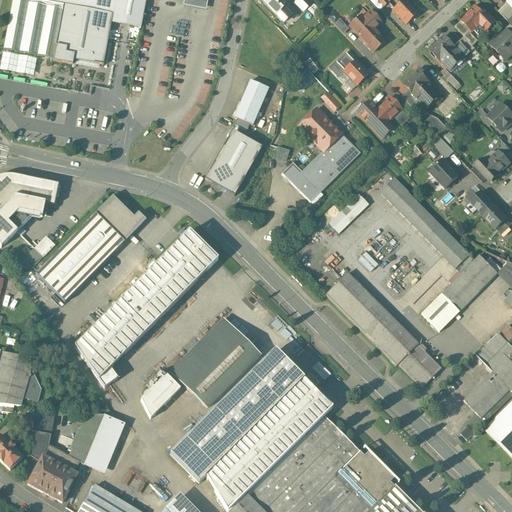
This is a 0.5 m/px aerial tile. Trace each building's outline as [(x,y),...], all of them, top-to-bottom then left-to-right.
[(10,0),(2,47),(52,57),(62,5),(35,0),(10,0)] [(114,0),(35,0),(62,5),(52,57),(52,61),(71,65),(73,59),(102,64),(110,23),(114,0)] [(145,0),(114,0),(110,23),(141,28),(145,0)] [(183,0),(182,6),(206,10),(207,0),(183,0)] [(260,0),(260,1),(275,16),(289,2),(286,0),(260,0)] [(307,7),(299,0),(290,0),(302,12),(307,7)] [(406,2),(404,0),(403,0),(401,3),(392,11),(406,25),(417,14),(406,2)] [(511,16),(511,9),(507,4),(498,12),(507,21),(511,16)] [(489,15),(485,18),(475,8),(461,21),(472,32),(479,25),(486,32),(496,23),(489,15)] [(370,12),(351,29),(360,38),(371,28),(372,28),(379,22),(370,12)] [(371,28),(360,38),(373,52),(385,42),(372,28),(371,28)] [(511,36),(507,31),(506,31),(491,46),(499,55),(503,51),(509,57),(511,54),(511,36)] [(453,47),(444,37),(430,50),(450,72),(456,65),(454,63),(460,56),(461,56),(453,47)] [(474,49),(463,37),(453,47),(461,56),(460,56),(463,59),(474,49)] [(491,52),(483,44),(476,51),(484,59),(491,52)] [(354,62),(345,53),(328,69),(338,79),(344,73),(349,79),(356,86),(367,76),(354,62)] [(459,89),(463,85),(445,68),(441,73),(459,89)] [(417,73),(404,85),(409,91),(426,109),(432,104),(427,99),(436,91),(424,78),(426,76),(419,69),(416,72),(417,73)] [(441,86),(447,81),(436,69),(430,74),(441,86)] [(356,86),(349,79),(345,83),(352,91),(356,86)] [(237,120),(235,125),(246,131),(249,125),(252,127),(269,90),(250,81),(234,118),(237,120)] [(426,109),(409,91),(402,98),(406,102),(415,112),(421,119),(427,114),(424,111),(426,109)] [(339,107),(327,94),(321,99),(334,112),(339,107)] [(399,109),(390,99),(376,112),(387,123),(400,111),(400,110),(399,109)] [(368,102),(357,113),(362,119),(372,109),(368,104),(369,103),(368,102)] [(415,112),(406,102),(399,109),(400,110),(400,111),(408,119),(415,112)] [(387,123),(376,112),(369,103),(368,104),(372,109),(362,119),(366,123),(367,123),(369,125),(368,126),(379,137),(390,126),(387,123)] [(511,121),(511,115),(501,105),(488,118),(501,132),(511,121)] [(481,110),(477,115),(482,120),(486,115),(481,110)] [(322,151),(339,134),(317,111),(300,128),(322,151)] [(438,119),(427,114),(421,119),(440,139),(449,131),(438,119)] [(261,149),(232,131),(205,180),(221,189),(220,191),(224,194),(225,192),(234,197),(261,149)] [(358,153),(339,134),(322,151),(301,172),(320,191),(358,153)] [(448,159),(456,152),(443,138),(435,144),(448,159)] [(511,150),(505,146),(502,151),(511,157),(511,150)] [(278,148),(276,161),(288,163),(290,150),(278,148)] [(498,153),(486,164),(482,160),(475,167),(486,180),(489,182),(494,177),(495,177),(496,176),(497,177),(498,177),(497,175),(509,164),(498,153)] [(443,159),(430,173),(450,193),(464,178),(443,159)] [(320,191),(301,172),(292,162),(280,174),(309,203),(320,191)] [(486,180),(475,167),(471,171),(482,183),(486,180)] [(1,175),(0,174),(0,208),(12,197),(45,203),(50,204),(54,184),(15,175),(1,175)] [(470,256),(393,179),(379,193),(455,270),(456,270),(469,256),(470,256)] [(481,192),(469,203),(482,217),(494,206),(481,192)] [(360,194),(330,223),(340,234),(371,204),(360,194)] [(112,195),(94,213),(124,242),(145,220),(137,212),(133,216),(112,195)] [(12,197),(0,208),(0,247),(0,248),(16,231),(7,222),(18,212),(32,214),(42,217),(45,203),(12,197)] [(494,206),(482,217),(495,231),(507,220),(494,206)] [(7,222),(16,231),(32,214),(18,212),(7,222)] [(124,242),(94,213),(34,274),(63,303),(124,242)] [(182,237),(177,241),(207,269),(216,259),(188,230),(186,232),(182,237)] [(55,244),(45,235),(32,248),(42,257),(55,244)] [(207,269),(177,241),(74,347),(103,387),(117,378),(109,369),(207,269)] [(372,271),(379,264),(367,252),(360,259),(372,271)] [(460,275),(441,295),(459,313),(498,274),(479,256),(474,261),(460,275)] [(469,256),(456,270),(460,275),(474,261),(469,256)] [(499,271),(502,268),(493,258),(490,261),(499,271)] [(404,331),(346,273),(323,295),(395,367),(397,364),(410,350),(398,338),(404,331)] [(441,295),(421,315),(439,333),(459,313),(441,295)] [(221,320),(169,372),(221,422),(272,370),(221,320)] [(511,325),(510,324),(501,332),(510,341),(511,339),(511,325)] [(410,350),(397,364),(420,388),(440,368),(423,352),(426,349),(421,343),(418,345),(404,331),(398,338),(410,350)] [(485,365),(500,350),(507,343),(497,333),(474,355),(485,365)] [(511,363),(507,358),(500,350),(485,365),(491,372),(461,400),(478,416),(469,424),(476,430),(511,394),(511,363)] [(26,358),(0,352),(0,362),(0,363),(0,404),(21,406),(23,398),(38,403),(41,390),(26,358)] [(314,367),(325,379),(332,374),(320,361),(314,367)] [(179,389),(165,374),(139,400),(148,420),(179,389)] [(327,404),(302,379),(204,475),(225,511),(226,511),(233,505),(225,497),(236,485),(245,494),(323,417),(336,404),(332,400),(327,404)] [(511,401),(492,421),(511,441),(511,457),(511,458),(511,401)] [(52,415),(34,413),(34,418),(32,431),(49,434),(52,415)] [(66,456),(81,464),(83,466),(104,415),(84,413),(66,456)] [(32,431),(34,418),(21,415),(19,429),(32,431)] [(109,417),(104,415),(83,466),(103,475),(124,424),(109,417)] [(233,505),(226,511),(419,511),(390,482),(394,477),(368,451),(362,456),(323,417),(245,494),(233,505)] [(511,457),(511,441),(492,421),(483,430),(511,458),(511,457)] [(476,430),(469,424),(458,434),(465,441),(476,430)] [(8,445),(0,436),(0,461),(9,471),(22,458),(13,449),(15,447),(10,442),(8,445)] [(66,456),(47,446),(26,485),(60,503),(81,464),(66,456)] [(112,496),(94,485),(77,511),(102,511),(108,502),(112,496)] [(225,497),(233,505),(245,494),(236,485),(225,497)] [(192,511),(177,496),(161,510),(159,511),(192,511)] [(125,511),(108,502),(102,511),(125,511)]
